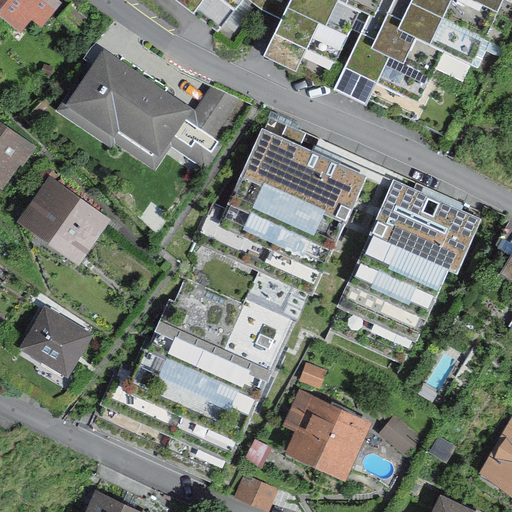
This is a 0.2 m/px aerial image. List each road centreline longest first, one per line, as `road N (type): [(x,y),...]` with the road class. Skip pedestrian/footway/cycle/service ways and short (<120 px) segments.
road 1 (residential): [(511,204),(181,50),(108,0)]
road 2 (residential): [(0,404),(237,511)]
